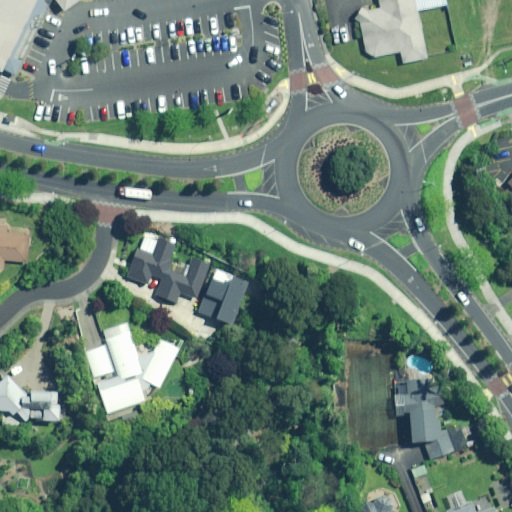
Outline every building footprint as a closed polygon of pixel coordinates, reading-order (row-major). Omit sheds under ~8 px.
[(0,0),(0,70),(3,72),(37,0),(0,0)] [(56,0),(64,11),(78,0),(56,0)] [(425,58),(412,0),(374,0),(376,10),(357,14),(367,58),(395,52),(398,64),(425,58)] [(1,261),(23,263),(26,236),(3,234),(4,228),(0,227),(0,268),(0,269),(1,261)] [(142,392),(148,390),(152,384),(160,389),(162,386),(179,349),(160,338),(154,353),(137,357),(127,324),(104,331),(119,378),(98,384),(107,414),(145,402),(142,392)] [(113,372),(105,346),(85,352),(93,378),(113,372)] [(26,392),(5,374),(0,379),(0,412),(1,413),(9,413),(13,418),(18,414),(23,421),(58,423),(59,394),(26,392)] [(426,442),(428,456),(453,452),(450,430),(439,432),(435,407),(442,405),(439,387),(437,387),(434,374),(407,379),(409,393),(395,396),(398,417),(409,415),(413,444),(426,442)] [(392,511),(390,511),(391,505),(398,507),(400,497),(378,491),(373,506),(364,504),(361,511),(392,511)]
